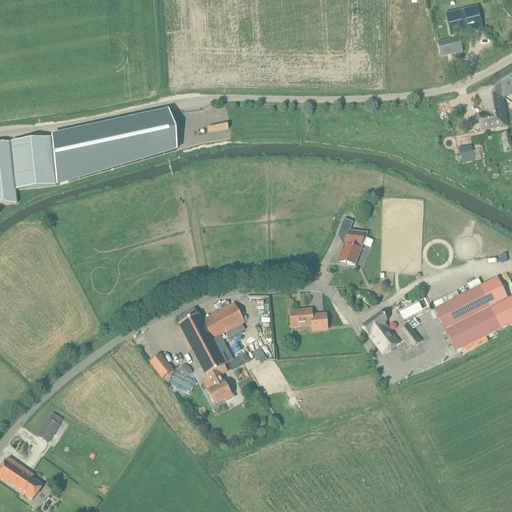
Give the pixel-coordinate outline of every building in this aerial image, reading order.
[(477,6),(445,14),(450,37),(482,29),(477,6)] [(462,52),(460,43),(459,39),(437,44),(440,58),(462,52)] [(503,99),(511,93),(511,66),(500,74),(500,75),(503,99)] [(500,85),(495,86),(479,90),(483,115),(478,116),(480,132),(507,127),(503,99),(500,85)] [(52,139),(50,139),(55,187),(175,152),(166,112),(68,133),(68,134),(53,140),(53,139),(52,139)] [(438,135),(438,147),(467,146),(466,134),(438,135)] [(511,144),(510,134),(500,136),(504,152),(511,150),(511,144)] [(50,139),(10,143),(15,191),(55,187),(50,139)] [(0,206),(17,204),(15,191),(10,143),(0,143),(0,206)] [(473,161),(472,155),(460,158),(461,164),(473,161)] [(355,266),(366,238),(349,231),(352,224),(343,220),(337,237),(338,237),(345,240),(339,255),(340,255),(337,263),(336,262),(336,263),(337,264),(337,263),(345,264),(345,265),(346,265),(346,264),(354,266),(355,266)] [(497,278),(479,287),(500,330),(505,328),(511,324),(511,296),(507,299),(497,278)] [(436,309),(434,310),(438,317),(455,353),(462,349),(468,346),(500,330),(479,287),(453,300),(436,309)] [(399,306),(402,313),(412,309),(409,302),(399,306)] [(206,377),(207,377),(225,367),(211,341),(244,323),(234,304),(201,322),(197,315),(179,325),(206,377)] [(325,315),(311,316),(311,310),(290,312),(291,327),(312,326),(312,331),(327,330),(325,315)] [(384,323),(387,321),(381,313),(362,328),(369,337),(383,356),(399,344),(384,323)] [(408,324),(396,333),(410,351),(422,342),(408,324)] [(261,350),(252,354),(256,362),(265,358),(261,350)] [(159,356),(150,364),(162,379),(163,379),(167,384),(173,373),(172,372),(159,356)] [(225,367),(207,377),(214,390),(208,393),(214,405),(224,400),(225,403),(235,398),(231,389),(228,391),(220,376),(227,372),(225,367)] [(49,444),(63,422),(52,415),(38,437),(49,444)] [(33,476),(16,465),(7,459),(0,469),(0,478),(33,501),(42,488),(30,480),(33,476)]
